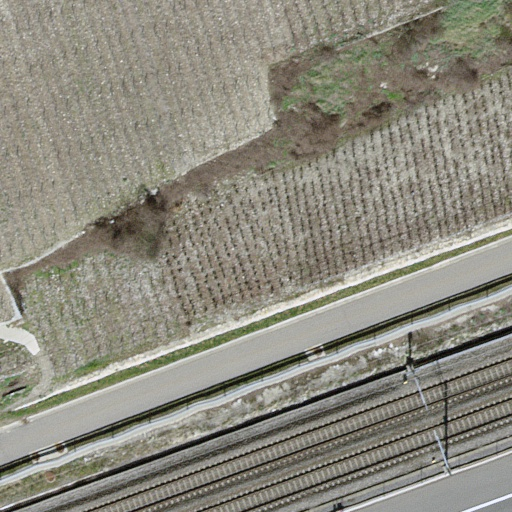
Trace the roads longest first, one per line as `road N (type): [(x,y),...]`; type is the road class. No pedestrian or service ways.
road 1 (unclassified): [(0,449),(511,255)]
road 2 (primary): [(291,0),(0,108)]
